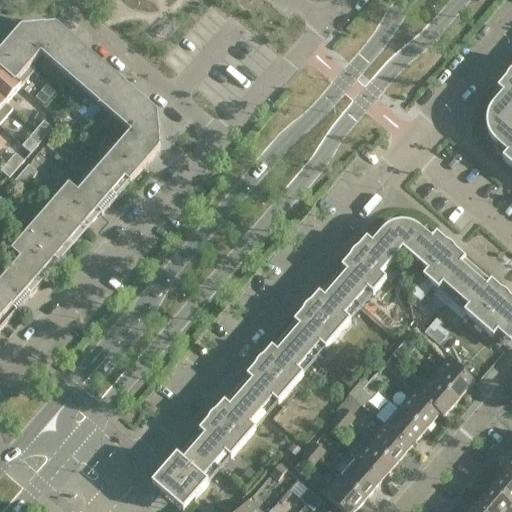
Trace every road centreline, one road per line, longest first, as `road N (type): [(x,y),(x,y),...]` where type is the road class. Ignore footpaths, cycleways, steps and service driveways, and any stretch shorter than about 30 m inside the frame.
road 1 (tertiary): [(68,453),(367,96),(458,0)]
road 2 (tertiary): [(406,0),(341,85),(36,426)]
road 3 (residential): [(108,488),(406,143)]
road 4 (residential): [(1,381),(218,137)]
road 5 (residential): [(218,137),(66,0)]
road 6 (residential): [(397,511),(511,375)]
road 7 (residential): [(406,143),(511,22)]
road 8 (residential): [(218,137),(324,22)]
road 9 (residential): [(511,237),(406,143)]
